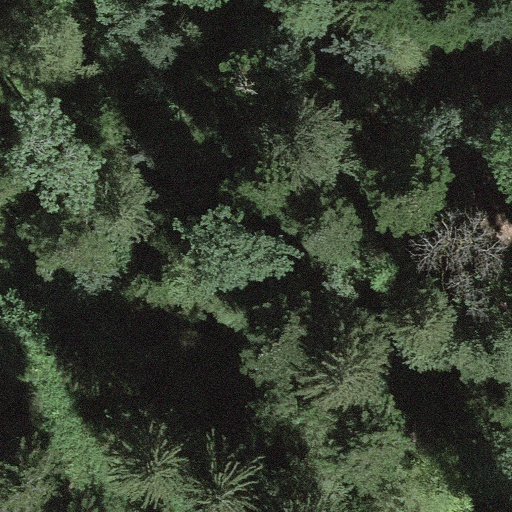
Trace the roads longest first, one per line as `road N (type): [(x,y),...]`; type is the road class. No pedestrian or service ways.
road 1 (track): [(511,71),(339,0)]
road 2 (track): [(511,218),(488,66)]
